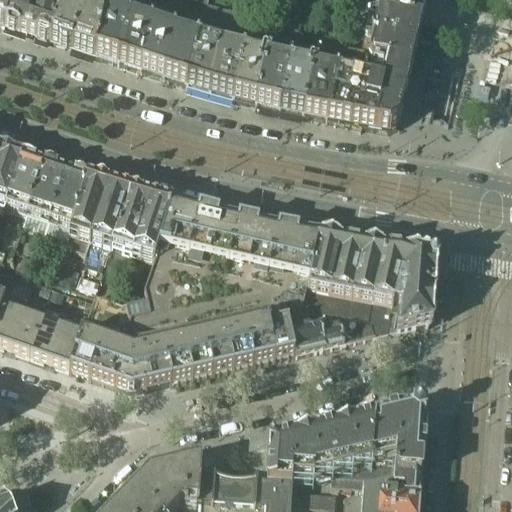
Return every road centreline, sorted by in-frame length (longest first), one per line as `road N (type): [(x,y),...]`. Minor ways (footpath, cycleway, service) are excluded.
road 1 (tertiary): [(493,186),(235,144),(0,67)]
road 2 (tertiary): [(0,118),(198,184),(486,237)]
road 3 (residential): [(136,438),(447,373)]
road 4 (residential): [(492,511),(508,292),(486,237)]
road 5 (residential): [(136,438),(0,386)]
road 6 (residential): [(486,237),(457,288),(447,373)]
road 7 (residential): [(0,470),(136,438)]
road 8 (residential): [(447,373),(436,511)]
